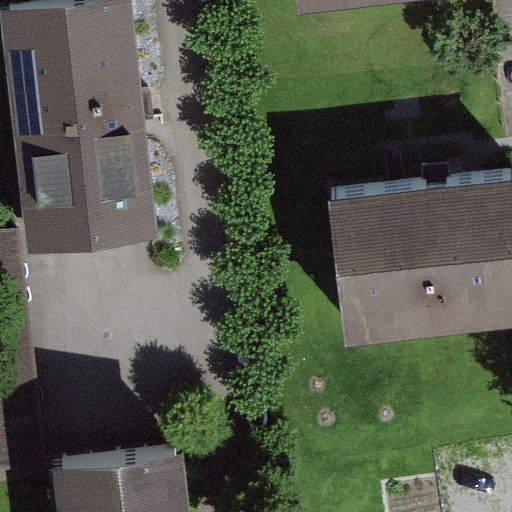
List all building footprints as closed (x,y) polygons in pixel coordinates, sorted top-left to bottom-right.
[(133,0),(111,0),(2,13),(30,256),(161,241),(133,0)] [(301,0),(303,10),(395,0),(301,0)] [(511,168),(329,190),(346,340),(511,321),(511,168)] [(0,470),(49,465),(21,229),(0,231),(0,470)] [(190,511),(184,457),(54,473),(58,511),(190,511)]
